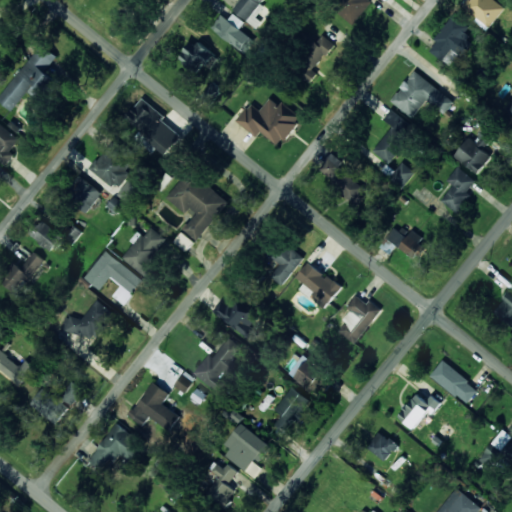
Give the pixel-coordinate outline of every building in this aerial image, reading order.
[(264,0),(240,0),(233,9),(257,28),(262,21),(256,17),(264,7),(261,4),(264,0)] [(352,25),(372,2),(370,0),(342,0),(334,9),(352,25)] [(465,0),(462,5),(489,26),(504,7),(494,0),(465,0)] [(240,30),(246,21),(233,14),(230,19),(221,14),(212,30),(247,52),(255,39),(240,30)] [(443,60),(451,48),(460,55),(472,39),(463,33),(468,27),(453,16),(429,49),(443,60)] [(335,43),(323,34),(295,70),(311,82),(318,73),(315,71),(335,43)] [(197,73),(205,62),(211,67),(219,57),(197,39),(180,59),(197,73)] [(46,71),(58,56),(43,43),(0,96),(0,101),(12,111),(29,91),(38,99),(55,78),(46,71)] [(391,100),(413,118),(427,100),(444,114),(454,101),(415,70),(391,100)] [(126,119),(169,153),(183,135),(159,117),(163,113),(143,97),(126,119)] [(279,146),(302,117),(282,101),(280,105),(270,98),(261,110),(251,102),(237,120),(257,136),(261,131),(279,146)] [(384,119),(393,126),(373,151),(388,162),(416,128),(392,109),(384,119)] [(0,159),(6,165),(15,154),(11,150),(20,139),(0,122),(0,159)] [(491,155),(484,150),(496,133),(486,126),(475,141),(469,137),(455,156),(479,173),(491,155)] [(118,189),(131,174),(127,170),(136,159),(114,141),(92,168),(118,189)] [(343,161),(332,153),(317,172),(355,201),(366,187),(339,167),(343,161)] [(415,171),(402,162),(390,178),(404,187),(415,171)] [(447,180),(454,185),(442,200),(458,213),(471,196),(467,192),(476,180),(458,166),(447,180)] [(229,200),(189,170),(169,199),(188,212),(191,207),(197,212),(184,230),(199,240),(229,200)] [(119,194),(131,204),(145,187),(132,177),(119,194)] [(103,192),(85,179),(70,199),(88,213),(103,192)] [(30,233),(52,251),(63,237),(42,219),(30,233)] [(83,230),(74,225),(65,240),(74,245),(83,230)] [(144,274),(170,241),(152,227),(145,236),(138,231),(131,240),(135,243),(123,258),(144,274)] [(420,244),(424,236),(412,230),(409,236),(394,228),(387,240),(418,257),(424,246),(420,244)] [(284,285),(305,256),(283,241),(272,256),(281,263),(272,277),(284,285)] [(145,280),(107,250),(85,278),(101,290),(112,277),(122,285),(114,295),(125,304),(145,280)] [(46,261),(37,251),(21,267),(16,262),(0,278),(14,292),(46,261)] [(301,289),(327,308),(343,286),(309,262),(298,278),(305,283),(301,289)] [(511,291),(494,312),(510,326),(511,323),(511,291)] [(356,344),(382,308),(370,300),(368,303),(360,297),(337,329),(356,344)] [(213,312),(254,342),(261,332),(252,325),(258,316),(235,299),(231,305),(222,299),(213,312)] [(82,321),(71,313),(62,326),(79,338),(83,333),(94,341),(115,312),(98,300),(82,321)] [(214,357),(210,354),(195,373),(220,393),(228,383),(221,378),(245,348),(230,337),(214,357)] [(0,367),(22,384),(35,367),(26,359),(22,364),(0,347),(0,367)] [(317,397),(333,380),(306,355),(290,372),(317,397)] [(467,404),(479,390),(444,360),(431,375),(467,404)] [(186,393),(197,379),(186,371),(175,385),(186,393)] [(72,406),(84,389),(73,381),(60,398),(44,387),(32,404),(58,423),(71,406),(72,406)] [(171,393),(154,381),(130,416),(144,426),(150,417),(168,429),(178,414),(163,404),(171,393)] [(276,409),(283,415),(275,424),(286,433),(312,401),(294,386),(276,409)] [(416,430),(440,401),(432,395),(427,401),(418,393),(399,415),(416,430)] [(227,455),(246,471),(257,458),(261,461),(272,447),(243,423),(226,444),(232,448),(227,455)] [(128,460),(142,444),(118,424),(88,458),(103,471),(120,452),(128,460)] [(480,459),(493,469),(504,455),(511,460),(511,435),(504,429),(480,459)] [(398,443),(379,431),(368,449),(388,460),(398,443)] [(229,484),(239,471),(228,463),(224,468),(216,462),(211,468),(221,477),(206,495),(223,509),(237,491),(229,484)] [(476,511),(481,506),(458,487),(438,511),(476,511)]
